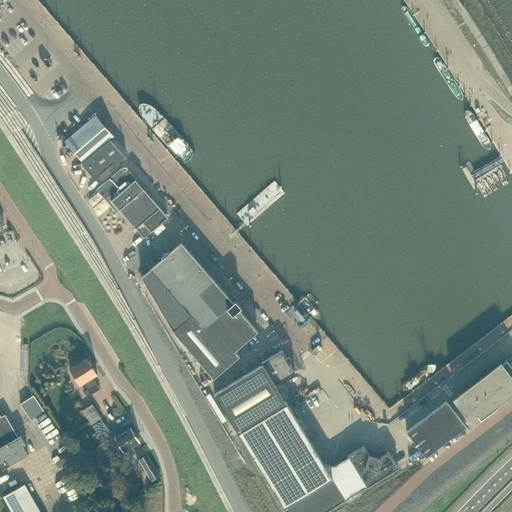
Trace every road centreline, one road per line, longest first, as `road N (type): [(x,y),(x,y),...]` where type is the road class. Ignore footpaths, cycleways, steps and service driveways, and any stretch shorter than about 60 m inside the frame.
road 1 (unclassified): [(241,511),(38,135)]
road 2 (unclassified): [(299,343),(92,92)]
road 3 (unknown): [(303,359),(319,431),(342,440),(403,426),(511,342)]
road 4 (tertiary): [(176,511),(165,451),(69,300),(52,291)]
road 5 (unclassified): [(383,511),(511,405)]
road 6 (unclassified): [(92,92),(12,0)]
